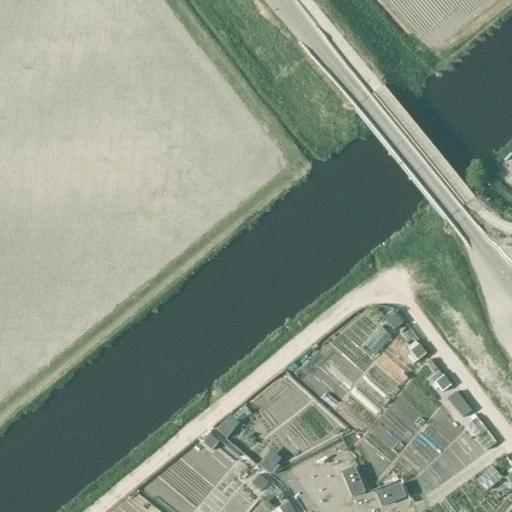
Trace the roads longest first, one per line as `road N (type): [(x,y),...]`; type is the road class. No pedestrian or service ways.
road 1 (track): [(91,511),(322,325),(386,288),(511,443)]
road 2 (primary): [(511,286),(276,0)]
